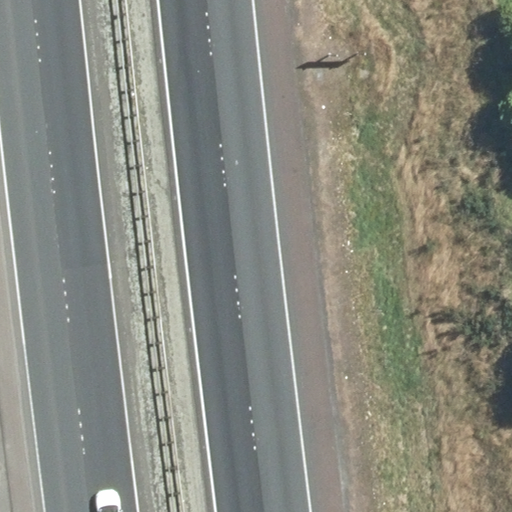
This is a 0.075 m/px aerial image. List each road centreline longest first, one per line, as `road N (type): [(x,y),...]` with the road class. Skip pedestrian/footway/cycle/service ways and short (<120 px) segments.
road 1 (motorway): [(94,511),(37,0)]
road 2 (motorway): [(207,0),(263,511)]
